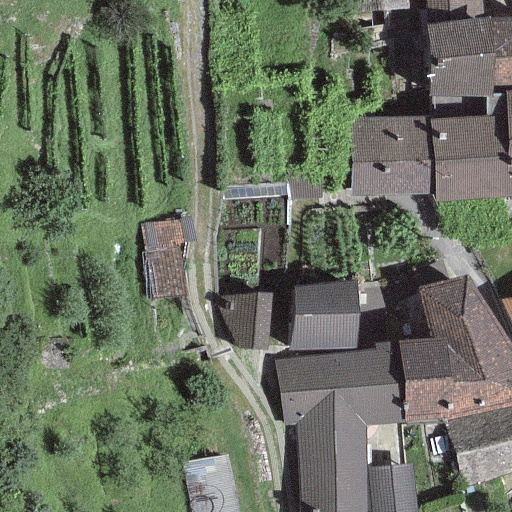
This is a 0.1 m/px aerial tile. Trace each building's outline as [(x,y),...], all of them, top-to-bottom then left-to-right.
[(480,0),(424,0),(427,25),(481,18),(480,0)] [(481,18),(427,25),(428,97),(491,98),(491,93),(488,20),(488,17),(481,18)] [(511,18),(488,20),(491,93),(505,92),(511,91),(511,18)] [(506,118),(429,121),(432,196),(433,202),(511,199),(511,91),(505,92),(506,118)] [(428,117),(347,121),(349,197),(432,196),(429,121),(428,117)] [(191,218),(139,225),(150,301),(185,296),(178,245),(195,243),(191,218)] [(511,348),(466,275),(417,287),(429,341),(397,340),(405,424),(442,420),(511,405),(511,348)] [(356,280),(293,289),(287,351),(356,349),(356,280)] [(216,310),(237,350),(266,351),(270,292),(217,298),(216,310)] [(511,299),(500,301),(511,326),(511,299)] [(405,424),(397,340),(373,343),(375,352),(273,361),(283,426),(295,425),(299,511),(365,511),(364,427),(405,424)] [(511,405),(442,420),(463,488),(511,473),(511,405)] [(414,511),(410,464),(366,468),(370,511),(414,511)] [(246,511),(238,472),(197,481),(203,511),(246,511)]
